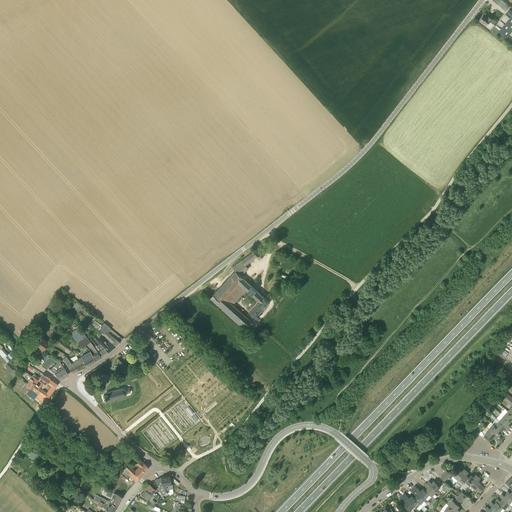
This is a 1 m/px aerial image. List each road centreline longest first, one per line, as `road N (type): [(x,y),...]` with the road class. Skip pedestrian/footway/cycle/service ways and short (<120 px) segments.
road 1 (tertiary): [(67,381),(108,357),(360,155),(477,0)]
road 2 (trunk): [(511,273),(281,511)]
road 3 (trunk): [(298,511),(511,292)]
road 4 (tertiary): [(339,511),(372,478),(372,466),(317,425),(282,433),(239,491),(198,492)]
road 5 (residential): [(363,511),(439,461),(493,461)]
road 6 (tertiary): [(156,466),(67,381)]
